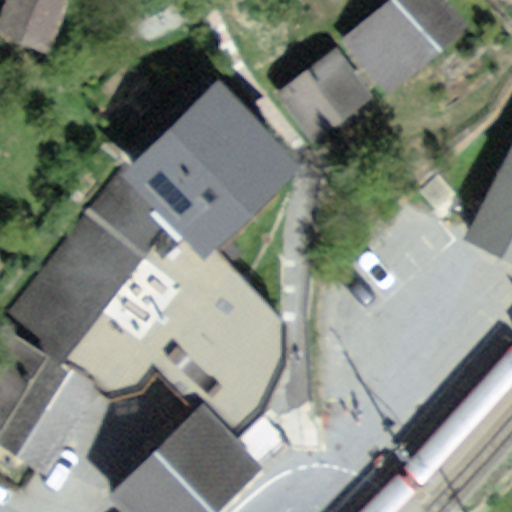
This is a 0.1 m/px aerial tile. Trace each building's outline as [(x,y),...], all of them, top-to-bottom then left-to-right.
[(67,0),(20,0),(13,22),(56,36),(67,0)] [(459,22),(438,0),(396,0),(356,36),(396,79),(459,22)] [(372,98),(337,54),(287,94),(321,138),(372,98)] [(286,154),(220,89),(212,97),(141,169),(207,234),(286,154)] [(511,253),(511,162),(484,217),(475,234),(511,253)] [(223,257),(124,181),(34,297),(133,374),(223,257)] [(217,400),(242,426),(271,393),(294,351),(296,311),(230,255),(223,257),(133,374),(186,371),(217,400)] [(95,381),(50,355),(0,441),(46,467),(95,381)] [(242,426),(216,401),(129,491),(150,511),(221,511),(274,457),(242,426)]
